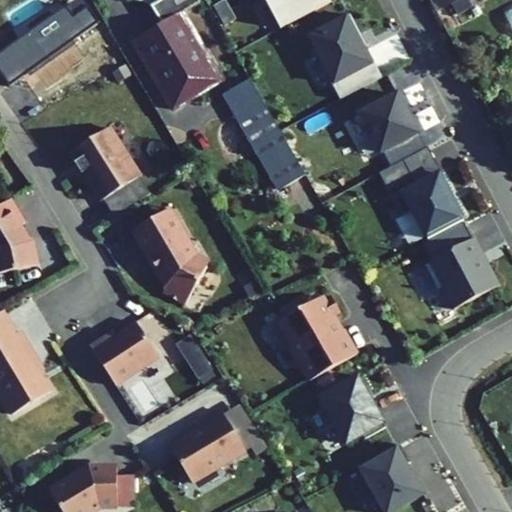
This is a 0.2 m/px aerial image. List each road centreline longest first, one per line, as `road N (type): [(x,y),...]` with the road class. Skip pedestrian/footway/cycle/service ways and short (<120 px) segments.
road 1 (residential): [(0,116),(89,258),(93,279),(71,302),(66,327),(120,420)]
road 2 (residential): [(511,199),(405,0)]
road 3 (residential): [(500,511),(450,406),(463,369),(511,334)]
